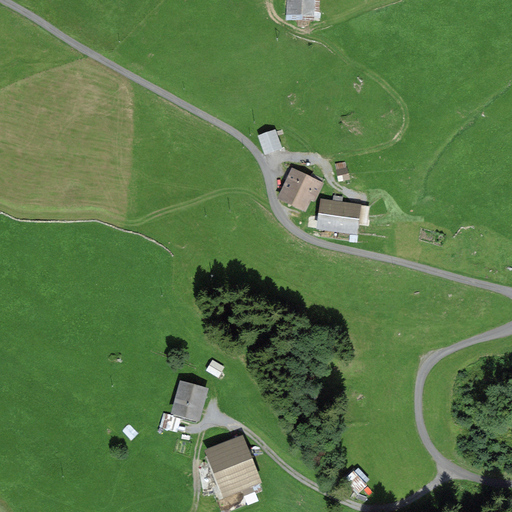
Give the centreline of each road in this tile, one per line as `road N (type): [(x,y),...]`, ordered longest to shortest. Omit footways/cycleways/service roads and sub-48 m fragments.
road 1 (unclassified): [(2,0),(236,133),(264,165),(275,205),(296,231),(511,293)]
road 2 (unclassified): [(511,483),(436,457),(418,416),(430,363),(511,328)]
